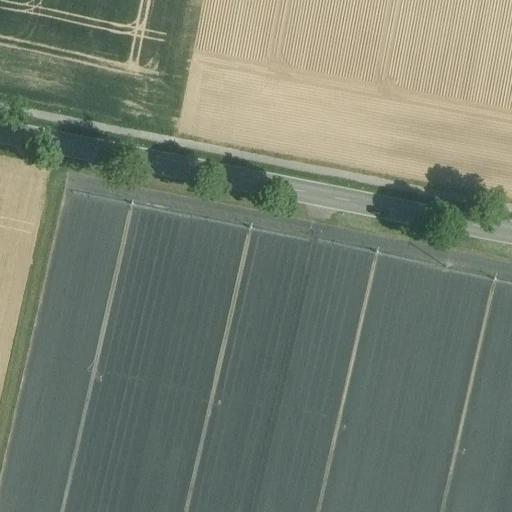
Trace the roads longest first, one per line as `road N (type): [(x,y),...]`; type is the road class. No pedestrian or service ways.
road 1 (tertiary): [(0,133),(511,234)]
road 2 (track): [(69,181),(511,266)]
